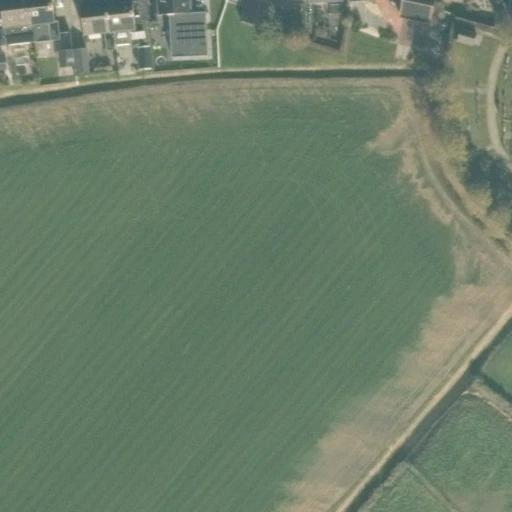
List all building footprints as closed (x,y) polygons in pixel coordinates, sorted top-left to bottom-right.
[(29,27),(26,0),(1,0),(2,9),(0,9),(0,47),(35,44),(33,26),(29,27)] [(52,0),(26,0),(29,27),(33,26),(35,44),(60,41),(58,22),(55,22),(52,0)] [(134,18),(132,0),(119,0),(106,2),(110,34),(114,33),(115,47),(131,46),(131,49),(150,47),(146,16),(134,18)] [(210,57),(207,13),(190,14),(189,0),(159,0),(160,16),(173,15),(175,59),(210,57)] [(268,0),(247,0),(241,20),(250,23),(253,16),(258,13),(263,15),(268,0)] [(402,0),(400,15),(431,21),(435,0),(402,0)] [(114,33),(110,34),(106,2),(81,4),(85,36),(105,34),(107,52),(116,51),(115,47),(114,33)] [(330,15),(342,15),(342,6),(330,6),(330,15)] [(461,30),(458,42),(474,47),(477,34),(461,30)] [(74,51),(77,75),(90,73),(88,49),(74,51)] [(64,52),(60,53),(61,57),(63,57),(65,67),(74,66),(73,51),(64,52)]
